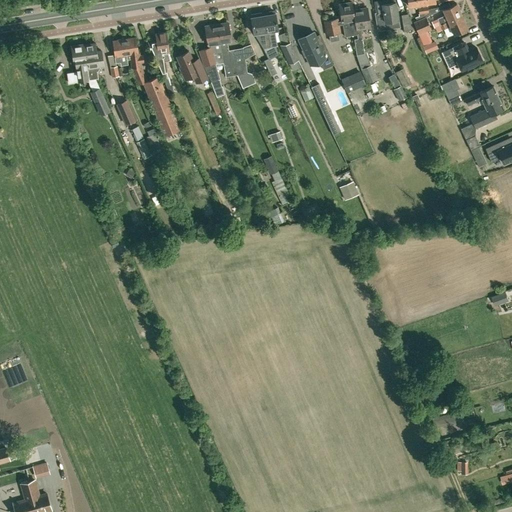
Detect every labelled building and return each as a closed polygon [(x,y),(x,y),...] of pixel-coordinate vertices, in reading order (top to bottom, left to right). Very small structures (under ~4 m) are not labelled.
[(388,2),(387,0),(384,0),(374,2),(376,14),(383,13),(384,13),(383,15),(383,17),(384,18),(385,21),(392,20),(393,26),(399,25),(398,19),(395,1),(388,2)] [(423,12),(421,0),(407,0),(408,6),(415,5),(415,8),(418,8),(418,16),(415,17),(416,20),(424,17),(423,12)] [(428,6),(428,3),(435,1),(434,0),(421,0),(423,12),(424,17),(425,16),(440,9),(439,7),(428,9),(427,6),(428,6)] [(339,25),(342,24),(344,36),(357,34),(354,19),(353,10),(352,2),(339,3),(341,21),(338,21),(339,25)] [(441,9),(443,8),(445,15),(437,18),(440,25),(445,23),(448,21),(462,15),(456,3),(450,6),(448,2),(439,6),(441,9)] [(364,53),(360,29),(370,27),(367,8),(353,10),(354,19),(357,34),(357,38),(354,39),(356,54),(364,53)] [(270,46),(277,45),(274,29),(278,29),(275,13),(274,13),(274,10),(268,11),(269,14),(265,15),(270,45),(270,46)] [(265,15),(261,15),(261,12),(251,14),(252,17),(251,17),(253,33),(263,47),(270,46),(270,45),(265,15)] [(404,30),(414,28),(407,14),(401,15),(404,30)] [(447,28),(451,27),(454,34),(467,28),(462,15),(448,21),(445,23),(447,27),(447,28)] [(424,17),(416,20),(413,21),(419,34),(428,30),(431,29),(425,16),(424,17)] [(437,18),(431,21),(434,27),(435,27),(440,25),(437,18)] [(337,19),(324,21),(326,35),(329,34),(330,42),(339,40),(338,33),(340,32),(339,25),(338,21),(337,19)] [(245,61),(230,63),(227,41),(231,40),(228,22),(217,24),(220,42),(222,50),(224,62),(223,62),(226,76),(237,74),(242,86),(254,81),(252,74),(251,72),(247,72),(245,61)] [(220,80),(215,64),(223,62),(224,62),(222,50),(220,42),(217,24),(205,26),(208,48),(199,51),(204,65),(204,66),(211,83),(220,80)] [(428,30),(419,34),(423,45),(433,41),(428,30)] [(156,40),(148,41),(152,51),(161,71),(160,71),(166,85),(170,84),(166,70),(164,61),(169,60),(168,50),(169,50),(168,39),(167,32),(164,32),(155,33),(156,40)] [(314,32),(298,39),(303,49),(301,50),(304,57),(306,56),(310,64),(319,60),(323,69),(333,65),(319,34),(315,35),(314,32)] [(143,61),(142,54),(139,55),(138,53),(136,36),(124,38),(127,54),(127,58),(128,58),(130,58),(132,68),(138,84),(143,82),(147,80),(142,67),(141,62),(143,61)] [(127,54),(124,38),(112,40),(115,56),(116,62),(121,61),(121,64),(128,63),(126,54),(127,54)] [(433,41),(423,45),(426,53),(438,48),(435,41),(433,41)] [(95,42),(83,44),(88,79),(96,78),(95,71),(99,66),(103,65),(101,50),(96,50),(95,42)] [(444,58),(454,54),(461,70),(482,61),(476,47),(468,51),(464,42),(441,52),(444,58)] [(281,45),(289,63),(298,59),(290,43),(281,45)] [(88,79),(83,44),(71,45),(74,63),(76,63),(77,72),(80,80),(88,79)] [(208,78),(204,70),(199,58),(193,60),(189,51),(176,56),(181,66),(179,67),(185,79),(192,76),(195,83),(208,78)] [(264,60),(271,75),(277,72),(270,57),(264,60)] [(116,65),(110,67),(112,77),(119,75),(116,65)] [(370,65),(361,69),(367,83),(376,79),(370,65)] [(340,78),(346,92),(366,83),(359,69),(340,78)] [(147,80),(143,82),(164,134),(180,128),(163,86),(159,75),(147,80)] [(449,81),(441,85),(449,100),(460,95),(457,89),(453,91),(449,81)] [(319,83),(311,87),(318,103),(323,113),(331,110),(326,99),(319,83)] [(498,96),(492,84),(464,97),(467,104),(481,98),(483,103),(498,96)] [(398,94),(396,95),(399,100),(406,97),(401,85),(395,88),(398,94)] [(310,90),(301,94),(304,100),(313,97),(310,90)] [(215,113),(220,111),(212,91),(207,92),(215,113)] [(503,107),(498,96),(483,103),(485,108),(470,115),(473,123),(461,129),(471,150),(480,145),(475,135),(475,127),(496,117),(494,112),(503,107)] [(96,101),(102,113),(109,110),(104,97),(96,101)] [(136,120),(126,99),(115,104),(124,125),(136,120)] [(331,110),(323,113),(333,134),(341,131),(331,110)] [(138,125),(131,127),(135,139),(142,137),(138,125)] [(278,132),(269,135),(271,142),(280,139),(278,132)] [(142,138),(135,141),(143,157),(150,154),(142,138)] [(502,140),(485,148),(491,161),(501,157),(504,163),(511,159),(511,143),(505,146),(502,140)] [(282,178),(271,155),(263,159),(270,173),(272,173),(275,180),(282,178)] [(358,193),(353,181),(339,186),(345,199),(358,193)] [(129,196),(132,208),(141,205),(139,199),(142,199),(139,188),(133,190),(135,195),(129,196)] [(273,224),(282,222),(278,207),(269,210),(273,224)] [(116,238),(114,239),(110,241),(113,247),(119,244),(116,238)] [(509,300),(506,291),(491,296),(495,306),(509,300)] [(452,411),(432,417),(434,426),(455,420),(452,411)] [(0,449),(0,462),(9,460),(6,447),(0,449)] [(34,477),(49,473),(46,461),(31,465),(34,477)] [(499,475),(502,484),(511,481),(511,467),(505,469),(506,474),(499,475)] [(21,483),(25,499),(13,502),(16,511),(40,511),(51,509),(46,493),(39,495),(34,479),(21,483)]
